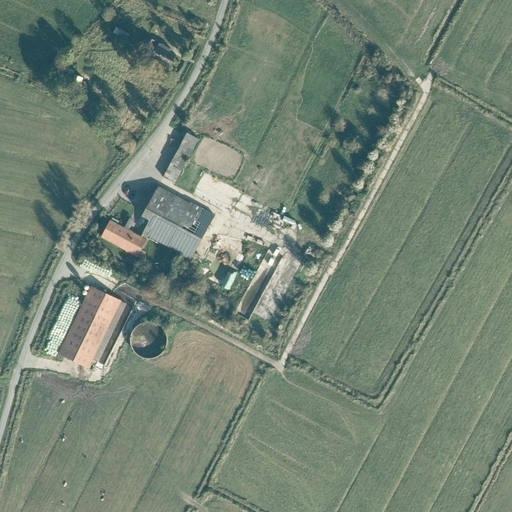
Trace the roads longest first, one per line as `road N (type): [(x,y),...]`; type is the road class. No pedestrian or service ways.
road 1 (track): [(56,266),(148,297),(272,366),(437,64),(446,67)]
road 2 (unclassified): [(0,418),(56,266),(176,103),(220,0)]
